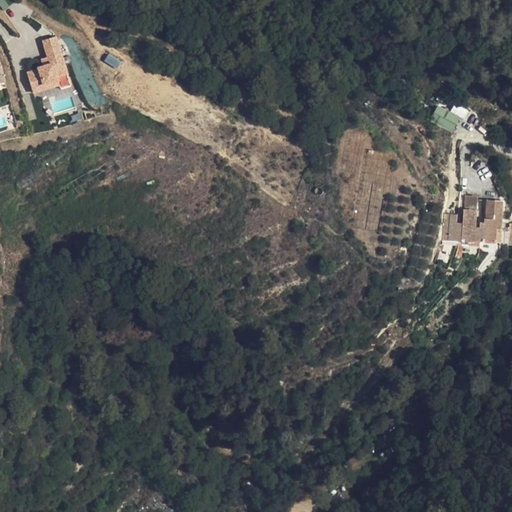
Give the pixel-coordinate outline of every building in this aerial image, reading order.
[(49,56),(43,58),(44,64),(39,66),(39,68),(29,71),(36,92),(62,84),(63,88),(73,85),(58,35),(44,40),(49,56)] [(123,60),(111,53),(107,60),(119,68),(123,60)] [(432,121),(455,130),(461,115),(439,105),(432,121)] [(449,241),(480,242),(480,239),(480,227),(476,227),(477,198),(465,197),(464,223),(457,223),(458,214),(451,214),(449,241)] [(480,227),(480,239),(497,240),(497,229),(502,229),(503,201),(488,200),(487,219),(485,218),(485,222),(480,222),(480,227)]
